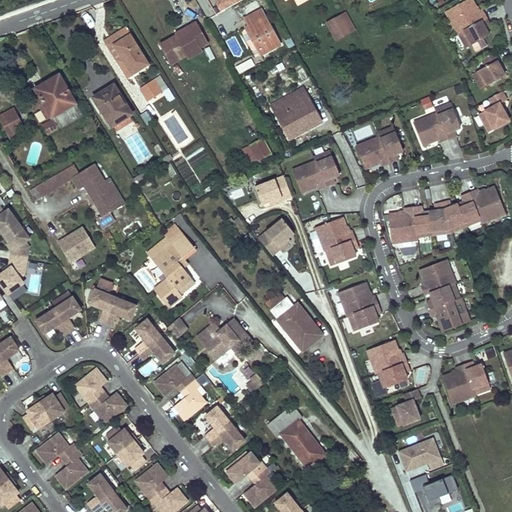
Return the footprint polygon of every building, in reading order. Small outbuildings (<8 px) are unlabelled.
[(211,0),(216,11),(240,0),(211,0)] [(256,0),(253,0),(242,6),(246,14),(260,6),(256,0)] [(472,0),(464,0),(445,11),(458,33),(459,32),(466,46),(489,34),(485,28),(490,25),(482,9),(479,11),(472,0)] [(211,3),(203,6),(208,18),(215,15),(211,3)] [(261,9),(244,18),(248,25),(244,27),(244,29),(241,31),(255,56),(258,54),(259,55),(280,44),(261,9)] [(346,10),(340,14),(349,31),(356,28),(346,10)] [(328,20),(337,38),(349,31),(340,14),(328,20)] [(194,22),(187,26),(189,30),(162,46),(171,62),(188,53),(189,55),(200,49),(198,47),(207,42),(194,22)] [(176,34),(160,43),(162,46),(189,30),(187,26),(175,33),(176,34)] [(116,62),(119,60),(122,58),(115,45),(130,36),(129,34),(130,33),(126,28),(103,43),(116,62)] [(119,60),(128,75),(148,64),(130,36),(115,45),(122,58),(119,60)] [(495,53),(482,60),(486,66),(478,71),(486,85),(504,75),(497,61),(499,60),(495,53)] [(251,58),(235,65),(238,73),(255,66),(251,58)] [(49,81),(35,88),(41,98),(52,117),(53,119),(44,124),(49,133),(81,114),(59,77),(50,82),(49,81)] [(153,80),(140,88),(147,101),(159,93),(155,88),(156,87),(153,80)] [(112,85),(93,97),(111,125),(127,115),(130,113),(112,85)] [(282,128),(289,140),(319,123),(321,122),(308,98),(307,99),(301,89),(270,106),(276,117),(282,128)] [(501,92),(489,99),(493,106),(478,114),(488,132),(508,121),(499,104),(505,100),(501,92)] [(428,95),(420,100),(424,109),(433,105),(428,95)] [(41,98),(36,101),(46,120),(52,117),(41,98)] [(460,127),(450,103),(434,109),(436,113),(413,123),(422,144),(437,138),(438,142),(455,135),(453,130),(460,127)] [(14,108),(0,115),(0,117),(11,138),(25,131),(14,108)] [(132,122),(127,115),(111,125),(115,132),(132,122)] [(369,125),(355,131),(358,139),(372,133),(369,125)] [(403,150),(393,126),(377,133),(378,137),(355,146),(364,168),(379,162),(381,165),(398,158),(396,153),(403,150)] [(263,138),(249,146),(256,160),(270,153),(263,138)] [(334,183),(332,178),(339,175),(329,151),(313,157),(315,161),(292,170),(301,192),(316,186),(317,189),(334,183)] [(270,153),(256,160),(260,166),(274,158),(270,153)] [(74,164),(37,185),(43,196),(73,179),(78,188),(86,183),(103,213),(123,201),(111,180),(105,183),(94,164),(79,173),(74,164)] [(253,185),(260,204),(268,201),(280,196),(281,200),(290,196),(282,175),(253,185)] [(505,213),(494,186),(478,192),(477,189),(461,196),(463,201),(451,206),(449,201),(434,205),(435,210),(422,212),(421,206),(404,209),(404,212),(388,214),(391,243),(403,242),(402,239),(410,237),(411,241),(417,240),(417,237),(449,233),(479,220),(481,223),(487,221),(486,218),(494,215),(495,217),(505,213)] [(0,231),(8,242),(13,249),(11,250),(9,258),(26,260),(28,247),(24,242),(28,239),(8,210),(3,213),(0,208),(0,231)] [(348,231),(342,216),(315,227),(318,237),(322,236),(324,243),(321,244),(324,251),(325,250),(331,265),(355,256),(352,249),(357,247),(351,230),(348,231)] [(257,236),(271,254),(279,248),(277,246),(287,237),(293,233),(281,217),(257,236)] [(72,271),(86,265),(82,255),(95,249),(86,226),(58,238),(72,271)] [(249,233),(241,239),(249,249),(257,243),(249,233)] [(183,235),(152,260),(167,278),(154,289),(168,307),(182,295),(181,294),(177,289),(191,278),(183,267),(177,260),(182,257),(193,247),(183,235)] [(277,246),(279,248),(289,240),(287,237),(277,246)] [(288,251),(291,265),(302,262),(299,249),(288,251)] [(183,267),(187,264),(182,257),(177,260),(183,267)] [(5,275),(0,278),(0,284),(7,294),(22,284),(18,278),(23,274),(26,260),(9,258),(8,265),(10,267),(3,272),(5,275)] [(463,303),(460,296),(459,297),(454,283),(455,283),(452,276),(450,277),(447,270),(450,269),(446,259),(419,269),(424,284),(421,285),(424,294),(429,292),(432,298),(427,300),(433,317),(436,316),(442,331),(470,320),(466,310),(463,311),(460,304),(463,303)] [(191,278),(177,289),(181,294),(195,283),(191,278)] [(96,289),(109,294),(113,284),(100,279),(96,289)] [(371,297),(365,282),(338,292),(342,303),(345,301),(347,308),(344,309),(347,316),(348,316),(354,330),(378,321),(375,314),(380,312),(374,295),(371,297)] [(102,309),(98,321),(105,324),(116,297),(109,294),(96,289),(95,289),(89,304),(102,309)] [(81,309),(72,295),(53,308),(68,331),(75,326),(69,317),(81,309)] [(116,297),(105,324),(112,327),(118,314),(131,319),(136,305),(116,297)] [(287,298),(272,311),(302,351),(322,335),(310,320),(307,323),(287,298)] [(56,325),(62,335),(68,331),(53,308),(34,320),(43,334),(56,325)] [(178,317),(167,326),(176,338),(188,328),(178,317)] [(214,323),(198,336),(205,343),(208,340),(214,347),(210,350),(208,351),(214,358),(231,345),(234,342),(240,349),(251,340),(233,318),(219,329),(214,323)] [(145,341),(135,349),(139,355),(162,337),(148,319),(136,329),(145,341)] [(18,350),(10,337),(0,343),(0,362),(7,373),(13,368),(6,358),(18,350)] [(162,337),(139,355),(145,361),(154,353),(164,365),(176,355),(162,337)] [(400,354),(394,339),(366,349),(370,360),(373,359),(376,366),(373,367),(376,373),(377,373),(382,388),(407,379),(404,371),(409,369),(403,353),(400,354)] [(208,340),(205,343),(210,350),(214,347),(208,340)] [(240,349),(234,342),(231,345),(237,352),(240,349)] [(511,350),(502,354),(511,379),(511,350)] [(490,389),(481,365),(474,367),(472,362),(455,368),(456,371),(441,377),(451,404),(462,400),(461,397),(467,395),(469,398),(475,396),(475,394),(490,389)] [(156,384),(167,397),(177,388),(180,385),(185,390),(197,380),(192,374),(187,379),(177,367),(156,384)] [(90,404),(102,394),(98,389),(102,386),(107,382),(97,369),(75,386),(90,404)] [(253,380),(249,384),(254,390),(264,382),(259,376),(253,380)] [(202,386),(197,380),(185,390),(190,396),(187,398),(175,408),(186,421),(207,403),(197,390),(202,386)] [(420,419),(413,400),(420,398),(417,389),(404,394),(407,402),(391,408),(398,427),(420,419)] [(185,390),(182,393),(187,398),(190,396),(185,390)] [(39,402),(51,420),(64,412),(62,409),(68,405),(60,392),(54,396),(52,394),(45,398),(39,402)] [(110,396),(106,399),(102,394),(90,404),(105,422),(126,405),(116,392),(110,396)] [(37,426),(38,429),(51,420),(39,402),(33,406),(26,410),(28,413),(22,417),(31,430),(37,426)] [(293,405),(267,424),(276,436),(280,434),(307,468),(324,455),(298,420),(302,417),(293,405)] [(215,428),(205,436),(210,441),(231,423),(217,407),(206,416),(215,428)] [(231,423),(210,441),(215,448),(225,440),(234,451),(246,441),(231,423)] [(118,455),(135,442),(131,436),(125,429),(123,431),(118,425),(106,435),(111,441),(108,443),(118,455)] [(67,458),(79,449),(74,443),(69,447),(60,435),(38,452),(49,466),(60,458),(64,454),(67,458)] [(397,451),(410,480),(445,464),(432,436),(397,451)] [(145,454),(140,447),(135,442),(118,455),(129,468),(130,466),(135,471),(147,461),(142,456),(145,454)] [(79,459),(84,455),(79,449),(67,458),(72,465),(68,468),(58,477),(68,489),(89,472),(79,459)] [(247,452),(226,469),(237,483),(247,474),(251,471),(255,476),(267,467),(262,461),(258,465),(247,452)] [(67,458),(63,462),(68,468),(72,465),(67,458)] [(159,465),(137,482),(152,501),(164,490),(160,485),(163,482),(169,478),(159,465)] [(272,473),(267,467),(255,476),(260,483),(256,485),(246,493),(256,507),(277,489),(268,477),(272,473)] [(0,487),(9,480),(5,474),(0,468),(0,487)] [(247,474),(251,479),(255,476),(251,471),(247,474)] [(426,474),(410,480),(414,492),(423,489),(427,499),(457,489),(452,474),(428,482),(426,474)] [(98,497),(88,504),(93,510),(115,493),(102,476),(90,486),(98,497)] [(255,476),(251,479),(256,485),(260,483),(255,476)] [(19,492),(14,485),(9,480),(0,487),(0,503),(1,505),(4,503),(9,509),(22,499),(17,493),(19,492)] [(164,490),(152,501),(160,511),(175,511),(188,502),(177,488),(171,493),(168,496),(164,490)] [(115,493),(93,510),(94,511),(102,511),(108,508),(110,511),(126,511),(128,510),(115,493)] [(422,511),(415,493),(408,495),(414,511),(422,511)] [(284,511),(299,511),(302,510),(288,494),(277,503),(284,511)] [(432,505),(451,500),(449,494),(430,499),(432,505)]
